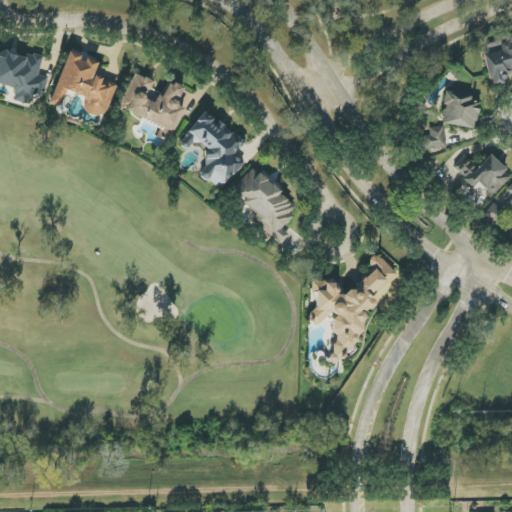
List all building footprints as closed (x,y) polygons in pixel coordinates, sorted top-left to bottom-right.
[(489,85),(504,84),(503,74),(511,72),(511,36),(484,40),(489,85)] [(0,84),(17,90),(14,101),(29,106),(34,90),(43,93),(48,77),(38,75),(43,58),(27,53),(25,58),(1,50),(0,52),(0,84)] [(50,104),(60,107),(66,91),(86,98),(81,110),(105,118),(117,84),(93,76),(98,61),(68,51),(50,104)] [(176,131),(189,98),(181,95),(184,88),(168,81),(162,97),(157,95),(154,103),(145,100),(153,80),(133,73),(119,109),(176,131)] [(440,124),(476,129),(480,98),(445,93),(440,124)] [(243,163),(234,156),(244,142),(204,111),(179,144),(188,151),(196,140),(212,152),(198,171),(222,190),(243,163)] [(425,149),(445,148),(444,128),(424,129),(425,149)] [(477,168),(464,155),(452,168),(473,187),(478,182),(493,196),(511,176),(490,155),(477,168)] [(284,244),(289,234),(282,230),(299,202),(247,171),(232,196),(259,211),(251,224),(284,244)] [(483,216),(494,225),(504,213),(493,204),(483,216)] [(402,278),(378,257),(371,256),(369,271),(353,291),(348,290),(343,296),(335,295),(336,284),(311,281),(311,291),(317,291),(316,307),(310,314),(309,324),(319,325),(329,314),(337,315),(332,320),(331,331),(333,332),(330,363),(336,363),(345,353),(362,333),(364,315),(359,310),(370,311),(376,304),(380,304),(402,278)]
